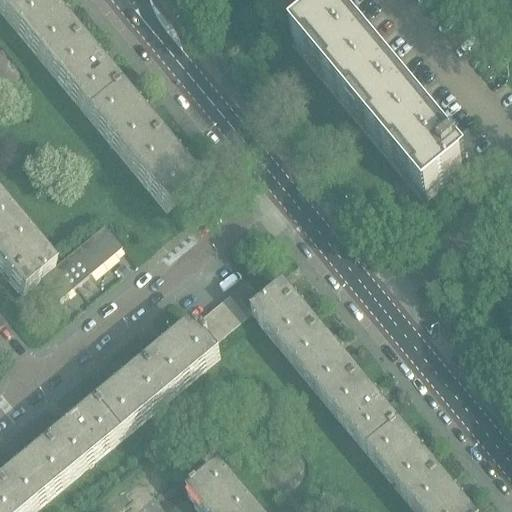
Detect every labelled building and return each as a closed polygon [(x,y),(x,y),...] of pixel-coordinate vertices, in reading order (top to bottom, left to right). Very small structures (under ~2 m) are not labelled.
[(0,0),(0,15),(4,20),(29,0),(0,0)] [(75,41),(68,32),(41,0),(29,0),(4,20),(43,67),(75,41)] [(452,155),(337,14),(337,13),(294,48),(426,211),(469,176),(462,167),(462,156),(452,155)] [(118,93),(89,57),(75,41),(43,67),(85,119),(118,93)] [(124,167),(157,141),(118,93),(85,119),(124,167)] [(197,189),(187,177),(157,141),(124,167),(165,216),(197,189)] [(0,244),(19,229),(0,205),(0,244)] [(55,272),(19,229),(0,244),(0,271),(22,298),(41,283),(55,272)] [(41,283),(59,304),(122,252),(104,231),(55,272),(41,283)] [(247,287),(222,308),(239,330),(247,323),(241,317),(259,302),(247,287)] [(323,340),(296,307),(284,293),(265,309),(259,302),(241,317),(247,323),(252,320),(291,367),(323,340)] [(239,330),(222,308),(211,317),(229,338),(239,330)] [(229,338),(211,317),(193,332),(211,353),(229,338)] [(171,403),(219,363),(211,353),(193,332),(193,331),(144,371),(171,403)] [(363,387),(336,355),(323,340),(291,367),(330,414),(363,387)] [(124,441),(171,403),(144,371),(98,409),(124,441)] [(402,435),(376,403),(363,387),(330,414),(369,462),(402,435)] [(78,480),(124,441),(98,409),(51,447),(78,480)] [(441,482),(416,452),(402,435),(369,462),(403,504),(408,509),(441,482)] [(26,511),(38,511),(78,480),(51,447),(5,486),(26,511)] [(199,511),(253,511),(220,472),(197,491),(196,490),(191,495),(192,495),(188,498),(199,511)] [(465,511),(456,500),(441,482),(408,509),(410,511),(465,511)] [(0,511),(26,511),(5,486),(0,489),(0,511)]
